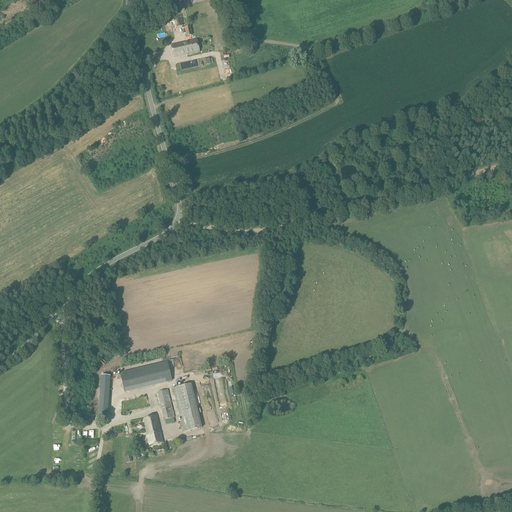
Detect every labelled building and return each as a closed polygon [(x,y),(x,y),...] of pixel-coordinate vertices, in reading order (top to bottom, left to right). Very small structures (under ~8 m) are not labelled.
[(196,40),(171,46),(174,58),(199,52),(196,40)] [(177,76),(178,85),(214,78),(212,68),(210,58),(175,65),(177,76)] [(121,374),(125,392),(172,381),(167,363),(121,374)] [(108,416),(111,376),(101,375),(99,415),(108,416)] [(192,384),(174,389),(184,432),(202,428),(192,384)] [(122,413),(123,388),(113,388),(112,413),(122,413)] [(165,423),(175,420),(174,418),(175,418),(168,390),(158,393),(164,420),(165,423)] [(140,406),(143,407),(143,408),(146,410),(150,402),(144,399),(140,406)] [(163,442),(157,416),(144,419),(149,445),(163,442)]
